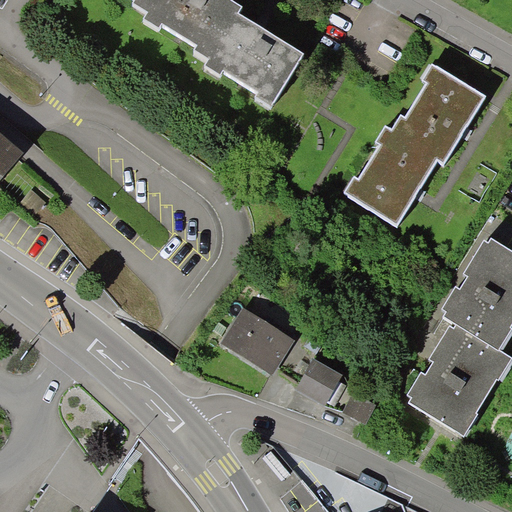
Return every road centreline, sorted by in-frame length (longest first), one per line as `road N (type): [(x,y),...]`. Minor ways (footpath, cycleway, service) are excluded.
road 1 (residential): [(466,511),(252,414),(231,410),(185,432)]
road 2 (primary): [(185,432),(0,277)]
